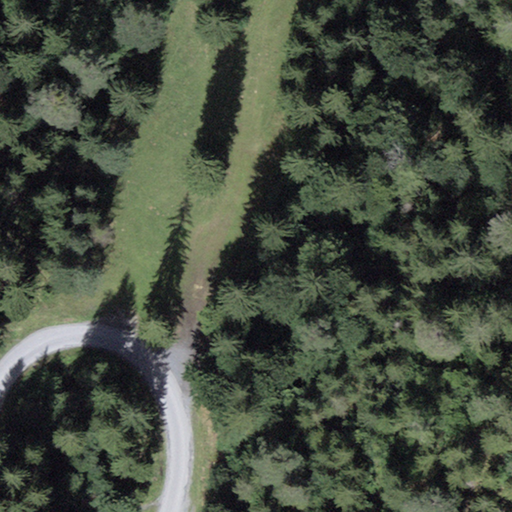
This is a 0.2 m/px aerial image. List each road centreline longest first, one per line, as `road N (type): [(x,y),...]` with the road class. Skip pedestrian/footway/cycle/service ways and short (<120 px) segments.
road 1 (unclassified): [(0,384),(21,357),(51,340),(85,335),(135,352),(158,376),(179,436),(170,511)]
road 2 (track): [(0,218),(39,174),(71,167),(105,173),(137,192),(151,252),(117,343)]
